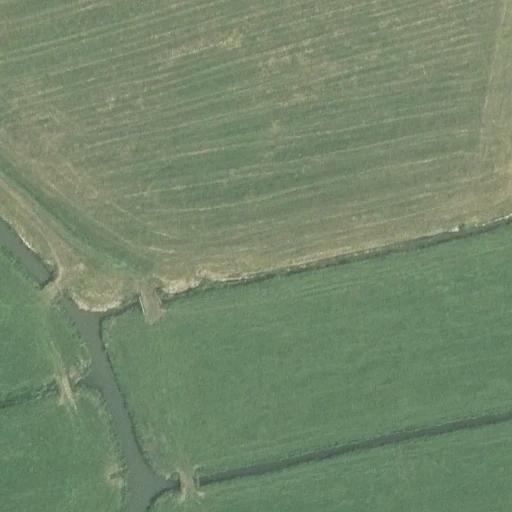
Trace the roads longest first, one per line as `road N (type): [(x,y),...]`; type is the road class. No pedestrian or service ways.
road 1 (track): [(188,511),(186,465),(143,266),(62,281),(33,308),(0,295)]
road 2 (track): [(143,266),(511,187)]
road 3 (track): [(69,511),(85,465),(59,336),(33,308)]
